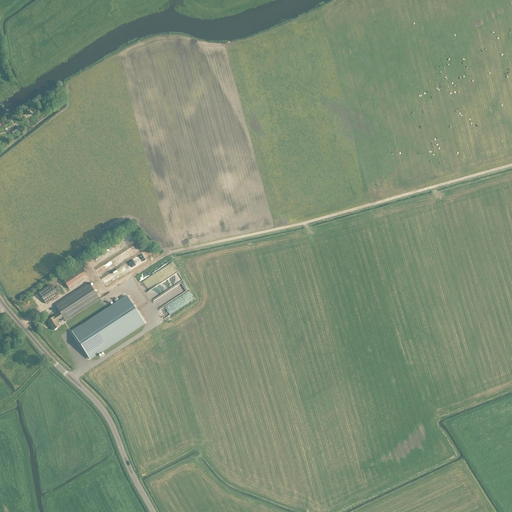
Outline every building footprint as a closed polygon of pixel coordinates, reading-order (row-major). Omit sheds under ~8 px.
[(158,283),(148,289),(150,294),(163,285),(160,280),(174,271),(170,263),(151,275),(155,280),(156,280),(158,283)] [(68,288),(85,277),(78,266),(61,277),(68,288)] [(183,280),(153,299),(159,308),(189,290),(183,280)] [(99,299),(96,295),(88,282),(54,304),(60,313),(54,317),(47,321),(51,327),(54,330),(60,326),(57,321),(62,317),(65,321),(99,299)] [(38,293),(45,304),(58,295),(51,284),(38,293)] [(88,358),(143,322),(126,296),(71,331),(88,358)]
